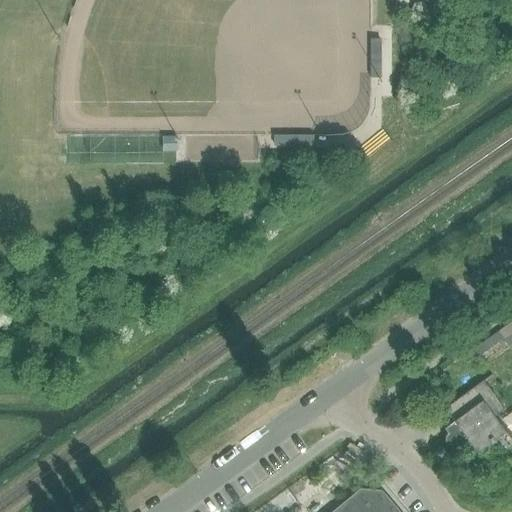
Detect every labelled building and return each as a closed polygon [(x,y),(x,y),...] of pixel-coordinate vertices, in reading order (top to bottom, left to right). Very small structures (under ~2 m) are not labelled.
[(511,322),(499,331),(502,336),(504,339),(509,346),(511,344),(511,322)] [(449,426),(445,429),(445,430),(447,433),(448,434),(447,436),(446,437),(446,438),(445,440),(446,441),(446,443),(448,445),(449,446),(451,447),(452,447),(454,447),(457,446),(460,450),(470,443),(477,452),(479,455),(482,452),(497,441),(499,440),(507,433),(496,418),(505,411),(484,383),(446,410),(449,414),(454,422),(449,426)] [(511,413),(503,420),(511,432),(511,413)] [(349,449),(344,456),(352,463),(358,456),(358,457),(363,450),(353,446),(349,444),(346,447),(349,449)] [(511,468),(507,466),(502,476),(511,480),(511,468)] [(394,511),(379,494),(360,492),(337,511),(394,511)] [(289,493),(279,500),(288,510),(297,502),(289,493)]
